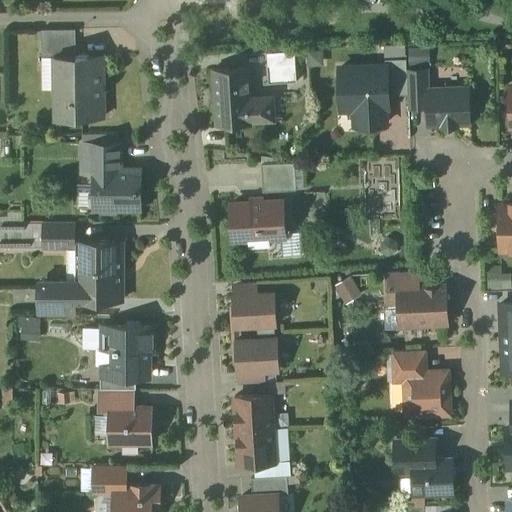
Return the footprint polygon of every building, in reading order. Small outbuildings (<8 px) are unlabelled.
[(69,33),(38,33),(38,57),(48,57),(69,57),(69,33)] [(291,55),(262,57),(264,83),(292,81),(291,55)] [(69,57),(48,57),(48,119),(98,119),(98,57),(69,57)] [(384,59),(384,66),(386,65),(387,95),(408,94),(407,70),(406,58),(384,59)] [(339,67),(341,109),(354,108),(355,124),(386,123),(385,107),(388,107),(387,95),(386,65),(384,66),(339,67)] [(428,70),(407,70),(408,94),(408,107),(428,106),(427,90),(429,90),(428,70)] [(240,71),(208,74),(213,128),(267,124),(265,98),(242,100),(240,71)] [(511,74),(495,75),(496,137),(511,137),(511,74)] [(428,106),(428,123),(441,123),(441,126),(457,125),(457,123),(469,122),(468,88),(429,90),(427,90),(428,106)] [(112,134),(72,135),(74,212),(141,212),(139,169),(113,169),(112,134)] [(288,164),(255,166),(257,193),(290,191),(288,164)] [(511,256),(511,197),(487,198),(490,257),(511,256)] [(277,200),(223,203),(225,245),(279,242),(277,200)] [(70,279),(24,280),(25,322),(79,321),(78,308),(115,307),(113,236),(74,237),(74,225),(27,226),(28,251),(70,250),(70,279)] [(420,272),(380,273),(382,329),(448,328),(446,282),(420,283),(420,272)] [(332,284),(340,301),(358,292),(350,275),(332,284)] [(279,281),(221,285),(225,330),(283,325),(279,281)] [(511,296),(494,298),(497,374),(511,373),(511,296)] [(139,318),(88,318),(89,379),(139,378),(139,318)] [(284,333),(225,336),(227,384),(286,380),(284,333)] [(422,351),(389,353),(390,385),(403,384),(404,415),(445,413),(443,371),(423,372),(422,351)] [(223,389),(224,426),(272,424),(270,387),(223,389)] [(149,389),(94,390),(96,447),(150,446),(149,389)] [(224,426),(226,463),(273,461),(272,424),(224,426)] [(511,467),(511,430),(508,431),(500,431),(502,468),(511,467)] [(429,444),(393,446),(394,474),(406,473),(408,496),(444,495),(443,463),(430,464),(429,444)] [(97,496),(97,511),(156,511),(155,478),(132,478),(131,460),(81,461),(82,497),(97,496)] [(285,511),(284,485),(228,489),(229,511),(285,511)]
